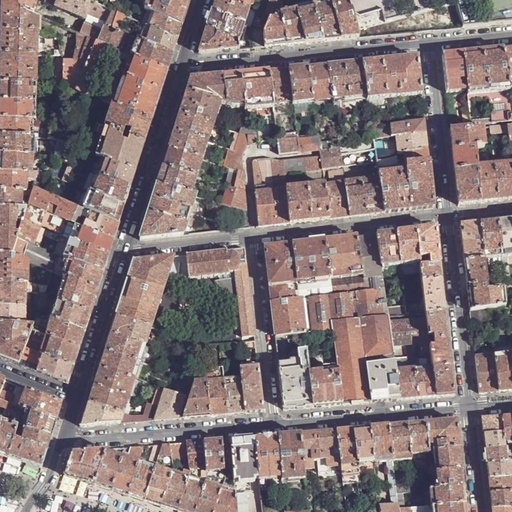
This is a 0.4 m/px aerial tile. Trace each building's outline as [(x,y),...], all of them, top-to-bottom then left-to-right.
[(2,0),(2,3),(33,15),(36,10),(40,0),(2,0)] [(105,8),(93,3),(86,0),(47,0),(46,3),(87,20),(79,35),(96,42),(99,43),(107,28),(114,12),(105,8)] [(149,0),(145,10),(183,27),(188,9),(190,0),(86,0),(93,3),(94,0),(102,0),(107,2),(105,8),(114,12),(115,11),(116,9),(118,0),(149,0)] [(243,27),(249,10),(224,0),(216,0),(214,7),(212,14),(243,27)] [(224,0),(249,10),(252,0),(224,0)] [(266,16),(271,18),(273,12),(277,2),(273,1),(271,0),(270,0),(265,16),(266,16)] [(351,39),(358,38),(358,36),(356,30),(350,11),(347,0),(342,0),(330,4),(341,40),(351,39)] [(273,12),(280,14),(282,4),(277,2),(273,12)] [(456,2),(432,8),(437,26),(444,25),(456,23),(460,22),(461,22),(456,2)] [(1,28),(1,32),(38,33),(38,25),(38,24),(38,17),(33,15),(2,3),(2,10),(1,28)] [(332,41),(341,40),(330,4),(314,9),(323,42),(332,41)] [(437,26),(432,8),(426,10),(430,26),(437,26)] [(316,43),(323,42),(314,9),(297,13),(305,44),(316,43)] [(350,11),(356,30),(358,36),(384,28),(383,21),(384,21),(382,9),(359,16),(350,11)] [(183,27),(145,10),(141,23),(147,26),(178,39),(181,32),(183,27)] [(298,45),(305,44),(297,13),(296,10),(280,14),(281,19),(287,46),(298,45)] [(423,27),(430,26),(426,10),(417,12),(420,22),(422,27),(423,27)] [(107,28),(109,29),(110,28),(112,27),(115,26),(119,14),(119,13),(115,11),(114,12),(107,28)] [(412,25),(420,22),(417,12),(388,20),(391,29),(391,31),(412,25)] [(125,16),(119,14),(115,26),(116,27),(117,28),(121,29),(125,16)] [(206,31),(238,43),(243,27),(212,14),(209,24),(206,31)] [(270,19),(271,18),(266,16),(259,32),(264,34),(270,19)] [(287,46),(281,19),(270,19),(264,34),(265,48),(277,47),(287,46)] [(413,33),(419,32),(423,32),(423,27),(422,27),(420,22),(412,25),(413,33)] [(38,25),(38,33),(53,34),(53,31),(38,24),(38,25)] [(147,26),(141,42),(173,56),(176,46),(178,39),(147,26)] [(141,42),(118,32),(116,34),(114,35),(111,34),(109,32),(109,29),(107,28),(99,43),(108,47),(131,57),(168,73),(171,61),(173,56),(141,42)] [(253,49),(265,48),(264,34),(259,32),(251,30),(253,49)] [(202,45),(199,54),(200,55),(238,51),(238,43),(206,31),(202,45)] [(1,46),(1,55),(37,55),(38,33),(1,32),(1,46)] [(76,65),(77,66),(84,69),(96,42),(79,35),(77,34),(77,46),(75,61),(75,63),(76,65)] [(99,43),(96,42),(84,69),(75,90),(77,91),(82,93),(87,95),(105,54),(108,47),(99,43)] [(108,47),(105,54),(128,64),(131,57),(108,47)] [(511,48),(510,48),(503,49),(508,84),(511,83),(511,48)] [(488,94),(509,92),(508,84),(503,49),(495,50),(484,51),(468,53),(463,53),(467,92),(467,96),(488,94)] [(467,92),(463,53),(450,54),(442,55),(444,71),(446,94),(467,92)] [(0,72),(0,78),(0,83),(36,84),(37,55),(1,55),(0,72)] [(64,77),(64,61),(57,61),(57,55),(55,56),(53,55),(53,84),(57,85),(57,79),(63,79),(64,77)] [(128,64),(112,106),(152,122),(155,114),(161,96),(165,80),(168,73),(131,57),(128,64)] [(381,61),(386,98),(421,95),(417,57),(396,59),(381,61)] [(76,65),(75,63),(75,61),(64,61),(64,77),(68,79),(66,85),(64,84),(63,85),(75,90),(84,69),(77,66),(76,65)] [(367,100),(386,98),(381,61),(370,62),(362,63),(367,97),(367,100)] [(340,100),(367,97),(362,63),(347,64),(327,66),(332,101),(340,100)] [(313,102),(332,101),(327,66),(317,67),(308,68),(313,102)] [(293,104),(313,102),(308,68),(297,69),(288,70),(293,103),(293,104)] [(269,72),(273,105),(293,103),(288,70),(278,71),(269,72)] [(245,107),(245,110),(273,107),(273,105),(269,72),(254,74),(241,75),(245,107)] [(222,77),(225,104),(232,108),(245,107),(241,75),(230,76),(222,77)] [(214,126),(221,103),(225,104),(222,77),(190,80),(184,101),(180,115),(214,126)] [(0,101),(36,102),(36,84),(0,83),(0,101)] [(59,103),(57,108),(71,113),(75,97),(77,91),(75,90),(63,85),(64,86),(62,90),(60,97),(59,103)] [(92,90),(89,96),(108,104),(110,98),(92,90)] [(490,106),(511,104),(509,92),(488,94),(489,99),(490,106)] [(334,111),(341,110),(340,100),(332,101),(333,109),(334,111)] [(0,119),(33,120),(35,120),(36,102),(0,101),(0,119)] [(313,102),(314,112),(333,109),(332,101),(313,102)] [(273,107),(274,114),(294,112),(293,104),(293,103),(273,105),(273,107)] [(511,110),(511,109),(511,104),(490,106),(491,112),(511,110)] [(152,122),(112,106),(105,128),(145,145),(149,131),(152,122)] [(492,124),(511,122),(511,110),(491,112),(491,120),(492,124)] [(176,127),(174,133),(208,143),(214,126),(180,115),(176,127)] [(245,116),(240,133),(248,136),(249,146),(256,143),(253,119),(245,116)] [(0,136),(32,138),(33,123),(33,120),(0,119),(0,136)] [(396,135),(425,131),(424,120),(418,121),(395,124),(390,125),(390,128),(391,136),(396,135)] [(92,122),(89,130),(94,132),(103,135),(105,128),(94,123),(92,122)] [(491,134),(508,133),(507,126),(490,127),(491,134)] [(103,135),(96,157),(103,160),(136,173),(138,167),(142,153),(145,145),(105,128),(103,135)] [(382,137),(391,136),(390,128),(372,130),(373,138),(382,137)] [(451,135),(453,150),(475,148),(484,147),(482,128),(450,130),(451,135)] [(425,131),(396,135),(397,141),(398,154),(404,153),(406,164),(429,161),(426,143),(425,131)] [(168,151),(202,161),(208,143),(174,133),(170,144),(168,151)] [(231,150),(243,154),(249,146),(248,136),(240,133),(238,140),(234,139),(231,150)] [(0,154),(34,155),(35,145),(35,138),(32,138),(0,136),(0,154)] [(376,157),(398,154),(397,141),(383,143),(382,137),(373,138),(373,142),(375,150),(376,157)] [(278,154),(300,152),(298,139),(297,138),(277,140),(277,143),(278,154)] [(300,152),(319,150),(318,143),(318,138),(298,139),(300,152)] [(55,158),(59,141),(54,139),(50,156),(55,158)] [(319,150),(339,149),(339,147),(338,140),(318,143),(319,150)] [(66,144),(59,141),(55,158),(60,160),(66,144)] [(375,150),(373,142),(339,147),(339,149),(341,156),(375,150)] [(454,161),(455,171),(477,169),(477,167),(475,149),(475,148),(453,150),(454,161)] [(330,169),(343,168),(342,167),(341,156),(339,149),(319,150),(320,157),(322,166),(322,170),(330,169)] [(238,172),(243,173),(242,161),(243,154),(231,150),(229,150),(224,168),(238,172)] [(341,156),(342,167),(360,164),(376,161),(376,157),(375,150),(341,156)] [(163,169),(197,178),(202,161),(168,151),(165,162),(163,169)] [(0,171),(32,173),(34,155),(0,154),(0,171)] [(305,167),(322,166),(320,157),(304,158),(305,167)] [(285,173),(283,160),(279,160),(269,158),(255,160),(253,161),(252,163),(255,192),(286,189),(285,173)] [(295,172),(306,171),(305,167),(304,158),(294,159),(295,172)] [(285,173),(295,172),(294,159),(283,160),(285,173)] [(378,168),(397,165),(396,159),(376,161),(378,168)] [(91,173),(98,176),(130,190),(134,179),(136,173),(103,160),(100,169),(94,167),(91,173)] [(208,163),(202,161),(197,178),(202,180),(204,180),(208,163)] [(426,209),(434,208),(432,189),(429,161),(406,164),(407,171),(411,210),(426,209)] [(343,174),(361,171),(360,164),(342,167),(343,168),(343,174)] [(506,200),(511,199),(511,169),(511,164),(494,165),(498,201),(506,200)] [(64,180),(69,182),(76,167),(70,165),(64,180)] [(490,202),(498,201),(494,165),(477,167),(477,169),(480,203),(490,202)] [(330,184),(345,182),(343,174),(343,168),(330,169),(329,176),(330,184)] [(157,186),(191,196),(197,178),(163,169),(159,180),(157,186)] [(459,206),(480,203),(477,169),(455,171),(457,189),(459,206)] [(34,181),(33,186),(45,192),(50,175),(38,170),(37,173),(35,181),(34,181)] [(0,189),(22,191),(25,191),(26,181),(34,181),(35,181),(37,173),(32,173),(0,171),(0,189)] [(401,212),(411,210),(407,171),(378,174),(379,178),(384,213),(401,212)] [(235,189),(245,192),(243,173),(238,172),(235,189)] [(98,176),(91,173),(84,189),(91,191),(98,176)] [(50,175),(45,192),(50,194),(56,176),(50,175)] [(98,176),(91,191),(125,206),(129,195),(130,190),(98,176)] [(196,197),(202,180),(197,178),(191,196),(196,197)] [(358,216),(384,213),(379,178),(363,180),(345,182),(350,217),(358,216)] [(343,218),(350,217),(345,182),(330,184),(324,185),(330,220),(343,218)] [(322,221),(330,220),(324,185),(308,187),(312,222),(322,221)] [(31,191),(28,203),(34,206),(114,240),(118,228),(119,223),(84,208),(50,194),(45,192),(33,186),(31,191)] [(148,216),(140,242),(184,237),(196,197),(191,196),(157,186),(149,211),(148,216)] [(247,211),(245,192),(235,189),(228,187),(222,204),(237,209),(247,211)] [(303,223),(312,222),(308,187),(286,189),(290,224),(303,223)] [(0,207),(21,208),(22,191),(0,189),(0,207)] [(276,226),(290,224),(286,189),(255,192),(259,228),(276,226)] [(91,191),(84,208),(119,223),(123,212),(125,206),(91,191)] [(26,208),(22,221),(109,257),(112,248),(114,240),(34,206),(28,203),(26,208)] [(0,254),(12,255),(17,238),(19,232),(15,232),(16,222),(22,222),(22,221),(26,208),(21,208),(0,207),(0,254)] [(237,209),(233,231),(249,229),(247,211),(237,209)] [(501,257),(511,256),(511,219),(505,220),(497,221),(501,257)] [(109,257),(22,221),(22,222),(19,232),(17,238),(28,243),(39,248),(44,236),(59,242),(54,254),(58,256),(103,274),(105,267),(109,257)] [(501,257),(497,221),(488,222),(479,223),(483,259),(501,257)] [(460,226),(465,263),(483,261),(483,259),(479,223),(469,224),(460,226)] [(424,229),(415,230),(419,259),(428,258),(428,265),(439,264),(435,228),(424,229)] [(400,265),(419,263),(419,259),(415,230),(404,231),(395,232),(400,265)] [(381,267),(400,265),(395,232),(385,234),(376,235),(381,267)] [(364,292),(384,289),(381,267),(376,235),(363,236),(356,237),(362,275),(364,292)] [(362,275),(356,237),(337,239),(324,241),(330,279),(330,280),(362,275)] [(12,255),(23,260),(28,243),(17,238),(12,255)] [(330,279),(324,241),(306,242),(292,244),(298,282),(330,279)] [(54,268),(58,256),(54,254),(39,248),(28,243),(23,260),(28,262),(47,270),(48,266),(54,268)] [(264,247),(269,286),(286,284),(293,283),(298,282),(292,244),(275,246),(264,247)] [(254,331),(244,250),(226,252),(226,253),(233,252),(239,258),(240,266),(235,272),(228,273),(229,274),(234,274),(235,281),(242,337),(242,339),(255,337),(254,331)] [(226,252),(186,257),(188,278),(189,279),(190,279),(190,280),(191,280),(191,279),(201,278),(203,278),(203,277),(214,276),(214,277),(215,277),(215,276),(226,275),(228,275),(228,274),(229,274),(228,273),(235,272),(240,266),(239,258),(233,252),(226,253),(226,252)] [(0,284),(26,285),(27,285),(28,284),(28,262),(23,260),(12,255),(0,254),(0,284)] [(56,273),(65,277),(98,291),(101,280),(103,274),(58,256),(54,268),(48,266),(47,270),(52,272),(56,273)] [(174,258),(169,275),(176,278),(180,278),(187,277),(187,278),(188,278),(186,257),(174,258)] [(116,317),(152,329),(169,275),(174,258),(134,263),(133,262),(116,317)] [(466,276),(467,287),(486,285),(483,261),(465,263),(466,276)] [(401,275),(421,273),(420,266),(419,263),(400,265),(401,275)] [(422,282),(441,279),(440,269),(439,264),(428,265),(420,266),(421,273),(422,282)] [(364,292),(362,275),(330,280),(332,296),(364,292)] [(65,277),(58,303),(90,315),(95,300),(98,291),(65,277)] [(328,296),(332,296),(330,280),(330,279),(298,282),(301,300),(301,299),(309,299),(328,296)] [(426,314),(445,312),(443,293),(441,279),(422,282),(425,303),(426,314)] [(242,337),(235,281),(223,282),(230,338),(242,337)] [(0,307),(26,308),(26,285),(0,284),(0,307)] [(45,294),(47,287),(28,284),(27,285),(31,292),(44,295),(45,294)] [(271,303),(296,300),(293,285),(286,286),(286,284),(269,286),(271,303)] [(469,302),(470,311),(489,309),(500,308),(505,308),(503,290),(499,291),(492,291),(487,292),(486,287),(486,285),(467,287),(469,302)] [(332,322),(388,318),(387,308),(384,289),(364,292),(332,296),(328,296),(332,322)] [(313,333),(333,330),(332,322),(328,296),(309,299),(312,319),(313,333)] [(286,336),(306,334),(304,320),(301,299),(301,300),(296,300),(271,303),(272,312),(273,320),(274,332),(275,338),(286,336)] [(304,320),(312,319),(309,299),(301,299),(304,320)] [(58,303),(51,320),(85,332),(88,321),(90,315),(58,303)] [(407,316),(426,314),(425,303),(405,306),(407,316)] [(388,318),(407,316),(405,306),(387,308),(388,318)] [(0,325),(25,326),(26,308),(0,307),(0,325)] [(471,322),(491,320),(489,309),(470,311),(471,322)] [(445,312),(426,314),(426,319),(429,336),(433,336),(434,341),(448,339),(446,325),(445,312)] [(49,324),(39,321),(41,316),(37,315),(33,326),(31,332),(79,349),(83,337),(85,332),(51,320),(49,324)] [(110,335),(146,347),(152,329),(116,317),(112,329),(110,335)] [(338,370),(342,406),(358,404),(371,403),(369,388),(366,365),(367,365),(366,357),(393,355),(392,347),(389,323),(388,318),(332,322),(333,330),(338,370)] [(392,347),(430,343),(430,341),(429,336),(426,319),(389,323),(392,347)] [(0,325),(0,358),(8,361),(19,365),(25,349),(31,332),(33,326),(25,326),(0,325)] [(31,332),(25,349),(29,351),(32,340),(43,345),(40,355),(43,356),(73,367),(77,357),(79,349),(31,332)] [(105,353),(141,364),(146,347),(110,335),(107,346),(105,353)] [(275,338),(278,368),(298,366),(298,361),(289,362),(286,336),(275,338)] [(449,351),(448,339),(434,341),(434,346),(430,346),(432,367),(433,369),(450,367),(449,351)] [(238,350),(238,351),(256,349),(255,343),(238,344),(238,350)] [(25,349),(19,365),(29,369),(37,372),(43,356),(40,355),(29,351),(25,349)] [(191,350),(188,361),(197,363),(204,365),(203,356),(204,355),(191,350)] [(305,409),(313,408),(308,374),(306,352),(307,352),(307,350),(297,352),(298,361),(298,366),(278,368),(283,411),(305,409)] [(99,370),(135,382),(141,364),(105,353),(101,364),(99,370)] [(508,392),(511,391),(511,363),(511,354),(494,355),(498,393),(508,392)] [(367,365),(394,363),(394,359),(393,355),(366,357),(367,365)] [(492,393),(498,393),(494,355),(475,357),(479,394),(492,393)] [(43,356),(37,372),(68,384),(71,373),(73,367),(43,356)] [(396,371),(409,370),(407,358),(394,359),(394,363),(396,371)] [(191,381),(197,363),(188,361),(186,366),(189,367),(187,374),(184,373),(183,378),(184,379),(191,381)] [(387,402),(400,401),(396,371),(394,363),(367,365),(366,365),(369,388),(371,403),(379,402),(387,402)] [(206,383),(224,381),(223,369),(212,370),(212,366),(205,367),(205,369),(205,370),(205,375),(206,383)] [(429,398),(436,397),(433,369),(432,367),(414,369),(418,399),(429,398)] [(447,396),(454,396),(450,367),(433,369),(436,397),(447,396)] [(257,413),(263,413),(258,368),(240,370),(241,380),(245,414),(257,413)] [(411,400),(418,399),(414,369),(409,370),(396,371),(400,401),(411,400)] [(96,380),(94,387),(129,399),(135,382),(99,370),(96,380)] [(318,408),(342,406),(338,370),(308,374),(313,408),(318,408)] [(183,385),(189,387),(191,381),(184,379),(183,385)] [(240,415),(245,414),(241,380),(224,381),(228,416),(240,415)] [(221,416),(228,416),(224,381),(206,383),(210,417),(221,416)] [(6,382),(0,396),(0,400),(7,403),(10,404),(13,398),(21,402),(18,407),(24,409),(29,412),(56,422),(58,419),(63,404),(6,382)] [(201,418),(210,417),(206,383),(194,384),(189,400),(183,420),(197,419),(201,418)] [(92,394),(89,404),(124,416),(124,415),(129,399),(94,387),(92,394)] [(153,407),(159,409),(165,392),(158,389),(153,407)] [(159,409),(155,422),(168,421),(179,420),(185,399),(165,392),(159,409)] [(18,407),(21,402),(13,398),(10,404),(18,407)] [(183,420),(189,400),(185,399),(179,420),(183,420)] [(6,409),(5,411),(21,416),(24,409),(18,407),(10,404),(7,403),(6,409)] [(83,422),(81,428),(109,426),(120,425),(124,416),(89,404),(83,422)] [(153,407),(147,405),(143,417),(132,418),(124,415),(124,416),(120,425),(129,424),(149,423),(155,422),(159,409),(153,407)] [(23,428),(29,412),(24,409),(21,416),(18,426),(23,428)] [(2,421),(18,426),(21,416),(5,411),(3,418),(2,421)] [(29,412),(23,428),(26,429),(51,438),(55,425),(56,422),(29,412)] [(511,415),(507,416),(502,417),(503,433),(504,442),(506,442),(506,443),(511,442),(511,415)] [(483,427),(484,435),(503,433),(502,417),(482,418),(483,427)] [(18,426),(2,421),(0,426),(0,455),(1,455),(8,458),(14,439),(18,426)] [(458,421),(427,423),(429,445),(434,445),(437,473),(463,471),(462,462),(458,421)] [(417,424),(408,425),(411,455),(430,453),(429,445),(427,423),(417,424)] [(397,426),(389,427),(393,461),(412,460),(411,455),(408,425),(397,426)] [(14,439),(22,442),(26,429),(23,428),(18,426),(14,439)] [(379,427),(370,428),(374,463),(388,462),(393,461),(389,427),(379,427)] [(363,429),(354,430),(358,464),(374,463),(370,428),(363,429)] [(26,429),(22,442),(47,450),(50,442),(51,438),(26,429)] [(345,430),(337,431),(341,466),(358,464),(354,430),(345,430)] [(319,432),(301,434),(303,455),(304,459),(304,469),(313,468),(313,460),(318,460),(327,459),(328,467),(341,466),(337,431),(319,432)] [(485,445),(485,450),(504,448),(504,442),(503,433),(484,435),(485,445)] [(288,435),(279,436),(282,478),(282,481),(305,479),(304,469),(304,459),(298,460),(298,455),(303,455),(301,434),(288,435)] [(266,437),(256,437),(260,479),(260,480),(267,480),(282,478),(279,436),(266,437)] [(241,439),(231,440),(233,470),(234,477),(234,481),(260,479),(256,437),(241,439)] [(25,463),(41,469),(47,450),(22,442),(14,439),(8,458),(25,463)] [(211,441),(205,442),(206,466),(206,472),(224,471),(222,440),(211,441)] [(226,440),(222,440),(224,471),(233,470),(231,440),(226,440)] [(195,442),(188,443),(188,445),(189,459),(190,468),(206,466),(205,442),(195,442)] [(178,444),(170,445),(171,446),(172,456),(173,460),(189,459),(188,445),(188,443),(178,444)] [(157,446),(153,446),(149,460),(157,463),(158,459),(162,447),(162,445),(157,446)] [(167,445),(162,445),(162,447),(158,459),(164,459),(164,456),(172,456),(171,446),(170,445),(167,445)] [(135,447),(131,448),(126,448),(122,458),(139,463),(144,447),(135,447)] [(504,448),(485,450),(486,458),(487,464),(506,463),(504,448)] [(71,458),(63,476),(80,481),(95,486),(106,453),(107,450),(73,453),(71,458)] [(122,458),(106,453),(95,486),(104,489),(112,491),(122,458)] [(139,463),(122,458),(112,491),(120,494),(128,497),(139,463)] [(327,459),(318,460),(319,468),(328,467),(327,459)] [(393,461),(388,462),(393,506),(398,506),(397,493),(396,488),(393,461)] [(488,474),(488,478),(511,476),(511,466),(511,462),(506,463),(487,464),(488,474)] [(156,468),(139,463),(128,497),(137,499),(145,502),(156,468)] [(358,464),(341,466),(343,484),(360,483),(358,464)] [(172,473),(156,468),(145,502),(154,505),(162,507),(172,473)] [(190,473),(184,471),(182,477),(188,479),(190,473)] [(437,473),(439,490),(465,488),(464,479),(463,471),(437,473)] [(182,477),(172,473),(162,507),(170,510),(176,511),(178,511),(188,479),(182,477)] [(511,476),(488,478),(489,488),(490,493),(511,491),(511,476)] [(196,511),(205,484),(188,479),(178,511),(196,511)] [(205,484),(196,511),(215,511),(222,490),(205,484)] [(439,490),(430,491),(432,508),(467,505),(466,497),(465,488),(439,490)] [(222,490),(215,511),(236,511),(235,495),(235,494),(222,490)] [(511,491),(490,493),(491,501),(491,508),(511,506),(511,491)] [(403,493),(397,493),(398,506),(399,510),(405,510),(403,493)] [(250,511),(249,494),(235,495),(236,511),(250,511)]
